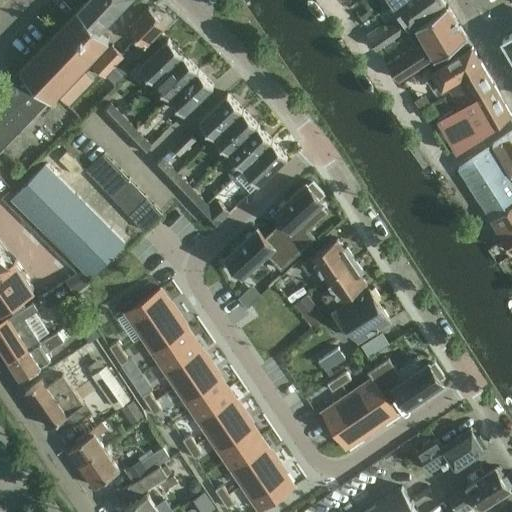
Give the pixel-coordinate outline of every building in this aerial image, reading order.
[(0,90),(0,151),(51,98),(53,99),(111,39),(101,29),(128,0),(86,0),(79,8),(0,90)] [(368,10),(359,16),(362,20),(370,15),(374,12),(365,0),(364,0),(362,2),(368,10)] [(382,23),(367,33),(377,49),(446,3),(444,0),(403,0),(394,6),(402,18),(386,30),(382,23)] [(149,6),(128,28),(130,29),(135,34),(145,44),(167,22),(149,6)] [(416,44),(387,62),(399,79),(436,58),(437,57),(468,38),(449,6),(448,7),(416,25),(417,26),(425,39),(416,44)] [(511,33),(503,38),(511,53),(511,33)] [(141,65),(156,81),(185,54),(170,38),(141,65)] [(93,65),(61,98),(69,106),(95,79),(98,83),(104,76),(106,77),(112,70),(126,57),(113,44),(92,65),(93,65)] [(451,92),(464,84),(461,79),(484,66),(473,47),(432,71),(441,87),(436,89),(440,97),(451,92)] [(185,54),(156,81),(170,96),(199,69),(185,54)] [(460,106),(437,121),(456,152),(478,136),(511,112),(484,66),(461,79),(462,81),(464,84),(451,92),(460,106)] [(199,69),(170,96),(185,112),(214,85),(199,69)] [(229,93),(200,121),(215,136),(244,109),(229,93)] [(104,110),(114,121),(122,113),(111,102),(104,110)] [(244,109),(215,136),(230,151),(259,124),(244,109)] [(114,121),(128,135),(136,128),(122,113),(114,121)] [(259,124),(230,151),(230,152),(224,157),(226,160),(230,175),(233,177),(244,166),(244,167),(273,139),(259,124)] [(144,152),(152,144),(136,128),(128,135),(144,152)] [(192,131),(174,149),(180,155),(198,137),(192,131)] [(511,174),(511,173),(511,133),(495,144),(511,174)] [(273,139),(244,167),(245,168),(237,176),(251,191),(259,183),(259,182),(288,155),(273,139)] [(511,251),(511,182),(489,147),(458,168),(491,217),(511,251)] [(172,149),(165,156),(169,160),(176,154),(172,149)] [(105,151),(91,165),(87,169),(95,178),(114,161),(105,151)] [(155,163),(169,178),(177,171),(163,156),(155,163)] [(114,161),(95,178),(104,187),(122,169),(114,161)] [(12,198),(92,277),(126,242),(46,163),(12,198)] [(104,187),(112,195),(131,179),(122,169),(104,187)] [(169,178),(184,194),(192,187),(177,171),(169,178)] [(112,195),(120,204),(139,187),(131,179),(112,195)] [(277,207),(274,210),(286,223),(287,224),(280,230),(299,251),(315,237),(301,222),(303,220),(325,200),(324,199),(321,194),(325,192),(315,180),(311,184),(308,180),(284,201),(277,207)] [(139,187),(120,204),(129,213),(148,195),(139,187)] [(184,194),(199,210),(207,202),(192,187),(184,194)] [(148,195),(129,213),(137,222),(155,204),(148,195)] [(207,202),(199,210),(204,214),(203,215),(214,226),(229,213),(231,211),(230,211),(230,210),(219,199),(211,206),(207,202)] [(155,204),(137,222),(145,230),(164,213),(155,204)] [(228,254),(225,257),(228,260),(238,271),(241,274),(242,275),(267,252),(282,268),(283,267),(299,251),(280,230),(270,239),(269,238),(258,226),(228,254)] [(341,299),(367,282),(361,271),(363,270),(347,246),(345,247),(339,237),(302,262),(308,271),(318,265),(333,287),(323,293),(331,305),(340,298),(341,299)] [(0,309),(12,302),(14,306),(26,298),(24,294),(34,287),(15,258),(10,262),(0,246),(0,309)] [(162,286),(128,310),(136,322),(134,323),(142,336),(176,313),(168,301),(171,299),(162,286)] [(345,330),(351,326),(358,339),(391,319),(370,286),(338,306),(339,306),(332,310),(345,330)] [(33,299),(0,320),(0,346),(10,362),(11,362),(10,361),(42,341),(43,341),(26,316),(38,308),(33,299)] [(316,305),(304,315),(312,325),(324,316),(316,305)] [(176,313),(142,336),(151,349),(153,348),(161,360),(196,336),(187,324),(185,325),(176,313)] [(89,322),(79,328),(82,333),(89,342),(100,335),(91,321),(89,322)] [(43,341),(42,341),(10,361),(11,362),(10,362),(23,382),(39,371),(37,369),(52,360),(47,352),(65,340),(59,331),(43,341)] [(196,336),(161,360),(170,372),(167,373),(176,386),(178,384),(210,363),(202,351),(205,350),(196,336)] [(117,340),(109,346),(116,355),(123,350),(117,340)] [(326,369),(345,358),(339,348),(320,360),(326,369)] [(123,350),(116,355),(122,364),(130,359),(123,350)] [(373,368),(370,370),(374,376),(390,400),(398,394),(407,408),(427,395),(445,383),(429,360),(402,377),(389,357),(373,368)] [(210,363),(178,384),(195,409),(229,386),(221,374),(218,375),(210,363)] [(131,397),(108,365),(93,375),(116,407),(131,397)] [(346,371),(337,376),(341,384),(350,378),(346,371)] [(26,390),(38,408),(72,385),(64,373),(48,384),(44,378),(26,390)] [(337,376),(327,383),(332,390),(341,384),(337,376)] [(374,376),(348,392),(372,428),(383,421),(384,423),(399,413),(390,400),(374,376)] [(72,385),(38,408),(51,426),(69,414),(68,413),(85,402),(72,385)] [(229,386),(195,409),(203,421),(201,422),(209,435),(243,412),(236,401),(238,399),(229,386)] [(150,390),(142,395),(148,404),(156,399),(150,390)] [(348,392),(322,410),(347,448),(364,436),(363,434),(372,428),(348,392)] [(156,399),(148,404),(155,413),(162,408),(156,399)] [(143,414),(134,400),(122,408),(131,422),(143,414)] [(243,412),(209,435),(219,449),(221,448),(228,459),(263,436),(254,423),(252,425),(243,412)] [(79,443),(70,449),(80,464),(106,446),(98,435),(108,428),(103,420),(76,439),(79,443)] [(431,471),(452,458),(458,467),(485,449),(484,447),(487,445),(480,434),(477,436),(471,426),(443,444),(438,436),(417,450),(431,471)] [(191,433),(183,439),(189,448),(197,443),(191,433)] [(263,436),(228,459),(237,472),(235,473),(243,485),(277,462),(269,450),(271,449),(263,436)] [(197,443),(189,448),(195,457),(203,452),(197,443)] [(106,446),(80,464),(81,464),(83,468),(96,486),(121,469),(107,448),(106,447),(106,446)] [(163,446),(152,453),(154,455),(160,464),(170,457),(163,446)] [(140,458),(124,468),(133,482),(149,471),(141,460),(140,458)] [(277,462),(243,485),(252,498),(256,496),(264,508),(296,486),(288,473),(286,475),(277,462)] [(161,464),(128,486),(135,497),(168,475),(168,474),(172,472),(166,464),(163,467),(161,464)] [(483,511),(486,511),(485,509),(483,507),(486,505),(511,488),(508,484),(511,483),(506,475),(503,477),(496,466),(449,497),(455,505),(456,507),(457,508),(453,511),(451,511),(419,511),(415,505),(402,486),(374,505),(367,509),(363,511),(483,511)] [(190,482),(189,486),(192,491),(196,492),(200,490),(201,485),(199,480),(194,480),(190,482)] [(223,483),(215,488),(221,498),(229,493),(223,483)] [(124,509),(126,511),(167,511),(173,508),(166,497),(157,503),(149,492),(124,509)] [(229,493),(221,498),(227,507),(235,502),(229,493)]
